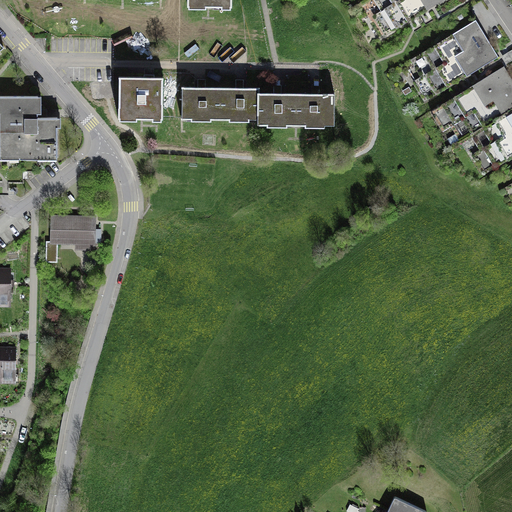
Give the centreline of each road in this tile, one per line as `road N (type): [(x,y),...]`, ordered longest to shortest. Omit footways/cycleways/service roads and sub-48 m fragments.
road 1 (residential): [(110,147),(130,191),(130,231),(56,511)]
road 2 (residential): [(0,411),(23,412),(30,384),(38,202)]
road 3 (residential): [(0,19),(110,147)]
